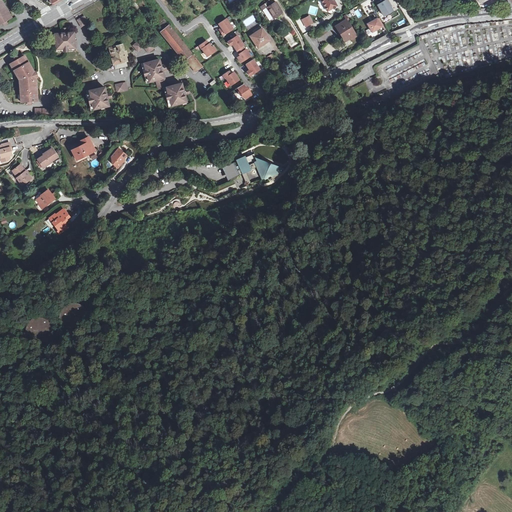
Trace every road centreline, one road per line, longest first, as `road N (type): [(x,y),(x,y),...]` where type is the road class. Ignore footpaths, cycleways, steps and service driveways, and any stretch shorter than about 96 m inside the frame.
road 1 (tertiary): [(246,119),(237,133),(152,152),(70,245),(0,291)]
road 2 (unclassified): [(246,119),(410,31),(511,13)]
road 3 (tertiary): [(0,125),(246,119)]
road 4 (residential): [(199,83),(157,52),(110,78),(84,57),(67,7)]
